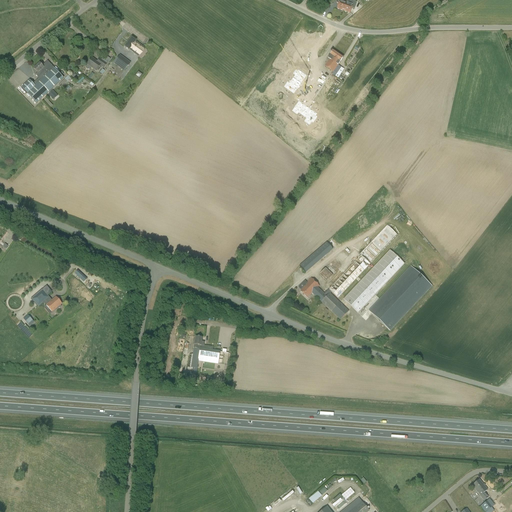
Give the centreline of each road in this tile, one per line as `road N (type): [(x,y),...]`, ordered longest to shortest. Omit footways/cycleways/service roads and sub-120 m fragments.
road 1 (motorway): [(0,405),(511,443)]
road 2 (motorway): [(511,430),(0,393)]
road 3 (unclassified): [(157,267),(325,337),(511,394)]
road 4 (unclassified): [(126,511),(141,323),(157,267)]
road 5 (unclassified): [(511,28),(360,31),(299,9)]
road 6 (unclassified): [(157,267),(0,199)]
road 7 (unclassified): [(0,78),(97,0)]
